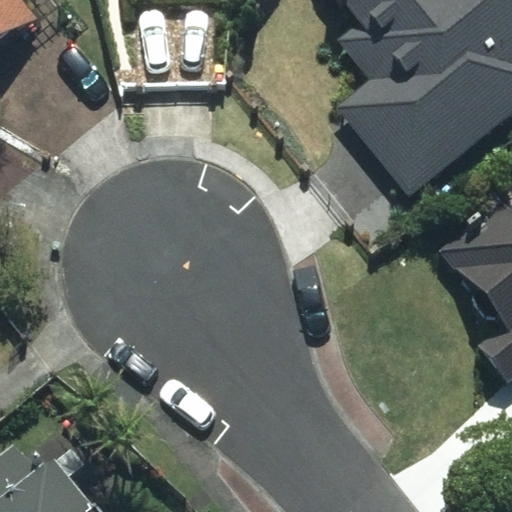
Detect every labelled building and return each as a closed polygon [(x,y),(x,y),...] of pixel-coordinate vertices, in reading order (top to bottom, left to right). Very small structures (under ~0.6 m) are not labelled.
[(0,0),(0,54),(37,22),(17,0),(0,0)] [(329,0),(387,68),(334,112),(412,204),(511,120),(511,0),(465,0),(445,17),(430,0),(329,0)] [(147,14),(138,92),(233,103),(242,25),(147,14)] [(511,220),(502,208),(443,256),(498,325),(475,343),(511,388),(511,220)] [(84,511),(59,478),(44,490),(17,456),(0,469),(0,511),(84,511)]
